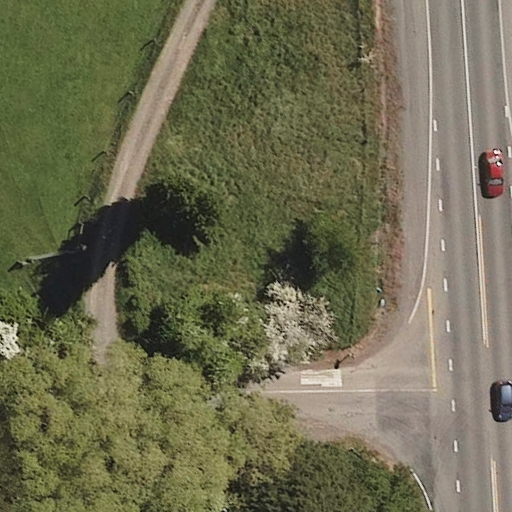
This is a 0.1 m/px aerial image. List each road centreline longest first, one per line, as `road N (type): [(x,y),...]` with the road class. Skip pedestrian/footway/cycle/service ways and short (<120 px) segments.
road 1 (unclassified): [(0,425),(474,406)]
road 2 (trunk): [(474,406),(445,0)]
